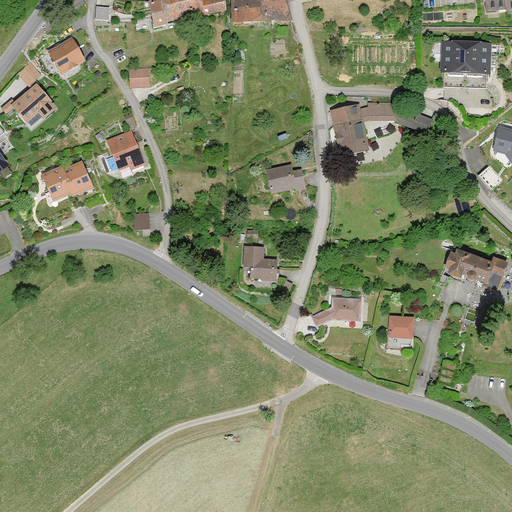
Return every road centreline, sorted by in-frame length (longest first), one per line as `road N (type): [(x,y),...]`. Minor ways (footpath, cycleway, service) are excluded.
road 1 (track): [(322,370),(258,407),(170,427),(65,511)]
road 2 (residential): [(93,0),(90,31),(162,168),(169,210),(158,266)]
road 3 (residential): [(282,346),(325,204),(314,88)]
road 4 (tertiary): [(282,346),(348,381),(441,412),(511,457)]
road 5 (residential): [(314,88),(392,92),(437,110),(483,198)]
road 6 (tertiary): [(0,269),(97,241),(158,266)]
road 7 (tertiary): [(158,266),(282,346)]
